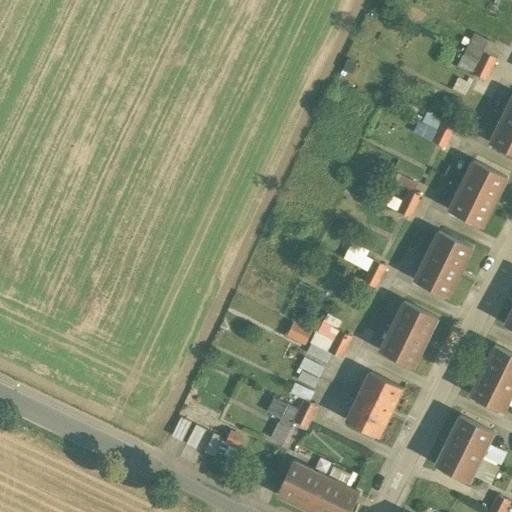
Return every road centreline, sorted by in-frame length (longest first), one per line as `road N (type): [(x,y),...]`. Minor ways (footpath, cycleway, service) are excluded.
road 1 (residential): [(511,254),(380,511)]
road 2 (tertiary): [(242,511),(0,395)]
